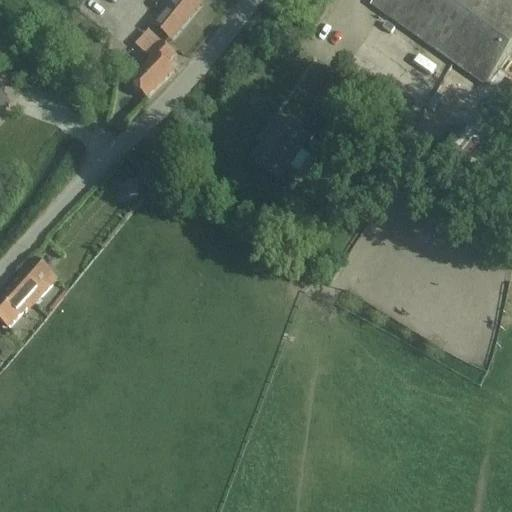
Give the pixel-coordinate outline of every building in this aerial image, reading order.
[(181,0),(176,7),(189,17),(201,0),(181,0)] [(376,0),(373,5),(389,17),(485,84),(511,46),(511,0),(376,0)] [(174,56),(162,44),(148,58),(152,62),(130,85),(146,100),(173,72),(166,65),(174,56)] [(65,52),(59,59),(73,71),(79,64),(65,52)] [(271,138),(254,162),(282,182),(289,172),(300,180),(312,161),(301,154),(308,144),(277,123),(269,135),(271,138)] [(137,181),(126,183),(128,198),(139,197),(137,181)] [(56,281),(49,275),(35,262),(0,300),(0,321),(9,329),(32,303),(34,306),(56,281)]
